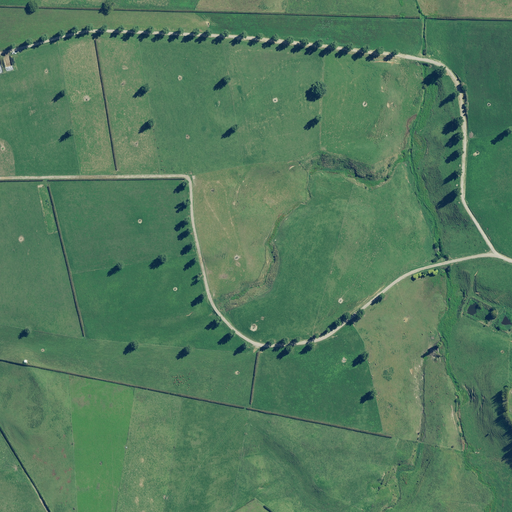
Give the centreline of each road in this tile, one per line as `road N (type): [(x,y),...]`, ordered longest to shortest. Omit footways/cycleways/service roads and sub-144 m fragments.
road 1 (track): [(0,56),(91,29),(439,59),(465,90),(468,197),(493,252)]
road 2 (track): [(493,252),(408,270),(332,333),(263,341),(235,328),(214,303),(193,214),(193,173),(0,175)]
